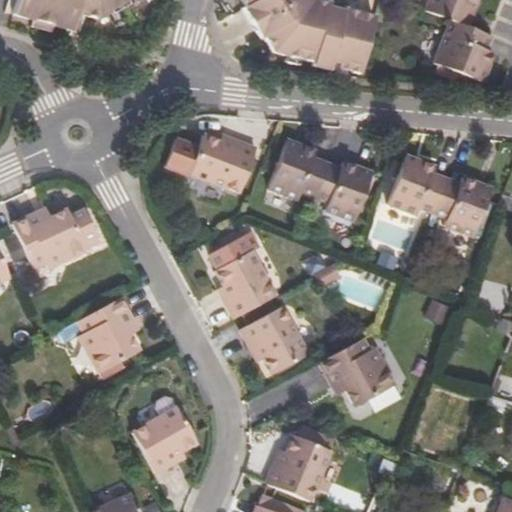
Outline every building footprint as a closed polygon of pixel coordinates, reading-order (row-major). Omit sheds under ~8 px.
[(15,0),(11,14),(31,19),(52,25),(72,30),(77,14),(96,18),(111,10),(108,6),(119,0),(127,0),(128,1),(129,0),(15,0)] [(111,10),(128,1),(127,0),(119,0),(108,6),(111,10)] [(240,0),(245,7),(242,9),(259,36),(263,36),(273,52),(311,63),(310,67),(326,71),(327,67),(328,62),(337,64),(336,69),(356,74),(371,16),(342,9),(341,13),(325,8),(327,3),(312,0),(240,0)] [(466,9),(472,11),(476,0),(427,0),(423,11),(448,21),(460,25),(466,9)] [(466,28),(472,11),(466,9),(460,25),(466,28)] [(51,33),(52,25),(31,19),(29,26),(51,33)] [(479,65),(486,68),(491,54),(483,50),(488,36),(466,28),(460,25),(448,21),(431,64),(473,80),(479,65)] [(480,83),(486,68),(479,65),(473,80),(480,83)] [(238,149),(218,141),(201,135),(197,146),(174,137),(164,165),(186,174),(187,173),(237,193),(254,149),(240,143),(238,149)] [(221,136),(218,141),(238,149),(240,143),(221,136)] [(286,137),(283,144),(299,150),(301,143),(286,137)] [(315,148),(301,143),(299,150),(283,144),(267,185),(296,196),(299,189),(312,194),(325,160),(312,155),(315,148)] [(403,156),(401,161),(418,168),(420,162),(403,156)] [(354,170),(357,165),(343,160),(340,166),(325,160),(312,194),(327,199),(324,207),(353,218),(369,177),(354,170)] [(433,167),(420,162),(418,168),(401,161),(385,203),(414,215),(418,207),(431,213),(443,180),(430,174),(433,167)] [(372,171),(357,165),(354,170),(369,177),(372,171)] [(473,190),(476,183),(461,178),(458,185),(443,180),(431,213),(446,219),(443,226),(472,237),(488,196),(473,190)] [(490,189),(476,183),(473,190),(488,196),(490,189)] [(44,210),(36,213),(40,223),(48,219),(44,210)] [(40,223),(36,213),(11,225),(31,270),(44,264),(47,271),(85,253),(84,250),(98,243),(83,212),(69,219),(65,211),(48,219),(40,223)] [(213,271),(222,286),(231,303),(226,306),(233,318),(273,296),(248,251),(256,247),(247,232),(207,254),(215,269),(213,271)] [(375,267),(391,274),(398,258),(381,251),(375,267)] [(0,283),(9,279),(0,259),(0,283)] [(314,274),(321,287),(338,277),(331,264),(314,274)] [(216,289),(226,306),(231,303),(222,286),(216,289)] [(123,327),(132,322),(119,299),(77,323),(83,334),(78,337),(98,374),(137,353),(128,336),(123,327)] [(249,336),(260,355),(269,371),(304,351),(280,306),(239,329),(244,338),(249,336)] [(503,334),(507,322),(495,319),(492,330),(503,334)] [(137,331),(132,322),(123,327),(128,336),(137,331)] [(83,334),(77,323),(55,334),(59,342),(64,344),(78,337),(83,334)] [(254,358),(260,355),(249,336),(244,338),(254,358)] [(318,362),(331,386),(339,382),(344,391),(353,406),(393,384),(373,347),(368,350),(361,338),(318,362)] [(498,380),(492,378),(487,391),(494,394),(498,380)] [(337,395),(344,391),(339,382),(331,386),(337,395)] [(164,461),(180,452),(195,443),(175,408),(170,399),(164,398),(156,402),(154,408),(159,418),(131,434),(154,474),(167,467),(164,461)] [(295,426),(291,435),(297,438),(301,428),(295,426)] [(276,472),(270,470),(264,483),(308,501),(309,500),(323,505),(334,478),(332,474),(321,470),(329,451),(320,448),(324,438),(301,428),(297,438),(291,435),(283,455),(276,472)] [(333,441),(324,438),(320,448),(329,451),(333,441)] [(183,457),(180,452),(164,461),(167,467),(183,457)] [(277,452),(270,470),(276,472),(283,455),(277,452)] [(266,509),(270,499),(261,494),(256,505),(266,509)] [(137,511),(130,495),(92,511),(137,511)] [(270,499),(266,509),(256,505),(252,511),(292,511),(294,509),(270,499)] [(511,511),(511,503),(500,499),(495,511),(511,511)]
